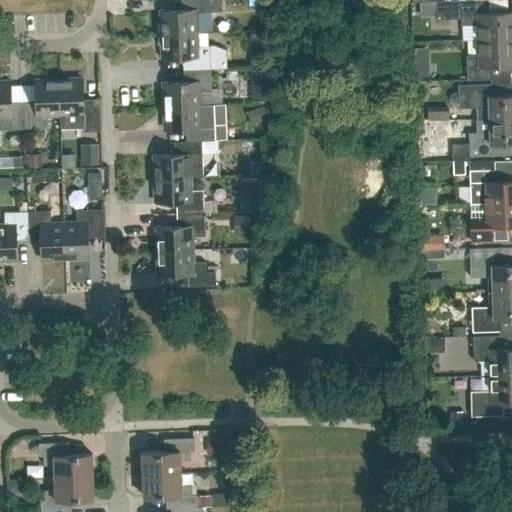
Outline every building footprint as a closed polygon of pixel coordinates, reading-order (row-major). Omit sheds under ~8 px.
[(181,0),(182,9),(160,10),(161,34),(197,33),(210,32),(209,12),(223,10),(222,0),(181,0)] [(437,19),(461,18),(461,25),(478,24),(479,39),(511,38),(511,11),(489,12),(488,0),(444,0),(436,0),(437,19)] [(250,44),(263,44),(265,44),(264,32),(263,32),(249,33),(250,44)] [(198,46),(197,33),(161,34),(162,58),(183,57),(183,65),(210,64),(210,68),(227,67),(227,50),(215,45),(198,46)] [(491,66),(511,64),(511,38),(479,39),(479,54),(466,54),(467,80),(491,79),(491,66)] [(250,70),(250,82),(265,82),(265,70),(250,70)] [(84,103),(83,78),(59,79),(60,115),(60,127),(84,126),(84,130),(101,130),(100,102),(84,103)] [(35,80),(35,105),(23,105),(24,128),(48,128),(47,116),(60,115),(59,79),(35,80)] [(0,129),(1,129),(24,128),(23,105),(12,106),(11,80),(0,80),(0,129)] [(199,81),(163,82),(164,106),(200,105),(200,92),(212,91),(211,81),(199,81)] [(476,107),(477,119),(511,118),(511,94),(493,95),(493,83),(458,84),(459,108),(476,107)] [(212,104),(200,105),(164,106),(164,130),(191,129),(191,141),(201,141),(213,140),(212,104)] [(511,118),(477,119),(478,132),(469,132),(469,143),(452,143),(452,161),(464,160),(470,160),(470,156),(496,155),(495,143),(511,142),(511,118)] [(460,138),(460,126),(445,126),(445,138),(460,138)] [(445,129),(437,128),(436,151),(444,151),(445,129)] [(179,153),(153,154),(154,178),(190,177),(203,176),(201,141),(191,141),(179,141),(179,153)] [(98,143),(81,144),(81,164),(99,163),(98,143)] [(36,145),(18,146),(19,159),(36,158),(36,145)] [(464,174),(464,160),(452,161),(453,174),(464,174)] [(494,160),(469,161),(469,170),(494,169),(494,160)] [(469,170),(470,204),(511,202),(511,180),(495,181),(494,169),(469,170)] [(90,200),(103,199),(102,173),(89,174),(90,200)] [(155,202),(181,201),(182,213),(204,212),(203,189),(191,190),(190,177),(154,178),(155,202)] [(511,202),(470,204),(472,242),(509,240),(508,224),(511,223),(511,202)] [(76,210),(77,222),(64,222),(65,258),(89,258),(88,232),(104,231),(103,209),(76,210)] [(50,210),(40,211),(27,211),(28,235),(40,234),(41,259),(65,258),(64,222),(51,223),(50,210)] [(4,212),(5,224),(0,224),(0,260),(17,260),(16,235),(28,235),(27,211),(4,212)] [(182,225),(156,226),(157,250),(193,249),(193,236),(205,236),(204,212),(182,213),(182,225)] [(215,271),(206,271),(206,261),(194,262),(193,249),(157,250),(158,274),(184,273),(184,285),(216,284),(215,271)] [(511,250),(497,251),(469,252),(470,277),(487,276),(488,291),(511,290),(511,250)] [(511,290),(488,291),(488,306),(471,306),(472,331),(500,330),(500,317),(511,316),(511,290)] [(511,374),(511,347),(501,348),(500,335),(472,335),(473,361),(490,360),(490,375),(511,374)] [(511,374),(490,375),(491,390),(470,390),(471,416),(503,415),(503,401),(511,401),(511,374)] [(164,451),(142,451),(143,474),(181,472),(180,460),(191,460),(190,450),(194,450),(194,437),(164,438),(164,451)] [(44,465),(54,464),(54,477),(93,475),(92,453),(69,454),(69,442),(39,443),(39,455),(43,455),(44,465)] [(143,474),(143,496),(166,495),(166,508),(171,508),(196,506),(196,494),(192,494),(192,485),(181,485),(181,472),(143,474)] [(54,477),(55,489),(45,490),(45,499),(41,499),(41,511),(67,511),(71,511),(71,499),(93,498),(93,475),(54,477)] [(200,506),(217,505),(217,493),(200,494),(200,506)]
